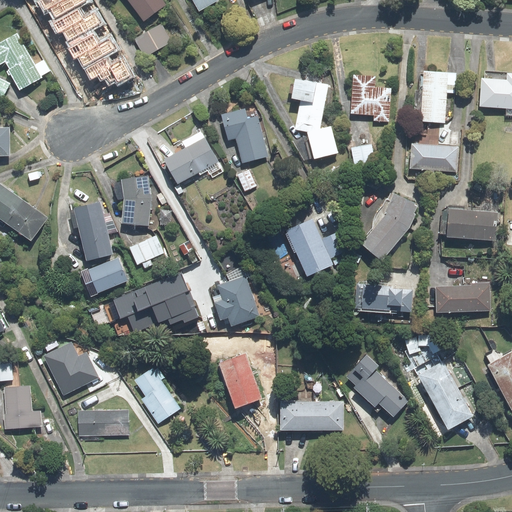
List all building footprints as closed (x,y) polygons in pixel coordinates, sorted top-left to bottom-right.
[(165,0),(132,0),(149,22),(170,7),(165,0)] [(196,0),(202,10),(221,0),(196,0)] [(66,67),(76,61),(77,64),(87,79),(97,73),(88,57),(98,51),(86,30),(87,6),(70,4),(70,3),(56,2),(56,29),(58,33),(48,39),(66,67)] [(166,23),(136,40),(146,58),(176,41),(166,23)] [(21,35),(0,46),(0,64),(10,59),(25,87),(43,77),(21,35)] [(458,74),(429,72),(425,120),(446,122),(449,92),(456,93),(458,74)] [(511,74),(511,80),(486,78),(484,105),(511,107),(511,74)] [(377,78),(359,76),(356,112),(378,114),(378,119),(391,120),(393,89),(377,88),(377,78)] [(12,84),(0,78),(0,96),(4,99),(12,84)] [(341,152),(335,126),(322,129),(330,88),(298,81),(294,98),(307,100),(301,130),(313,132),(319,157),(341,152)] [(249,115),(226,121),(230,139),(241,136),(247,161),(268,155),(259,119),(251,121),(249,115)] [(10,128),(0,128),(0,152),(11,152),(10,128)] [(208,141),(168,162),(179,182),(219,161),(208,141)] [(372,144),(352,148),(357,168),(376,164),(372,144)] [(460,148),(417,144),(415,168),(458,171),(460,148)] [(259,186),(252,170),(240,175),(246,191),(259,186)] [(127,179),(129,201),(128,222),(151,224),(153,198),(151,176),(127,179)] [(50,217),(1,182),(0,183),(0,213),(34,238),(50,217)] [(418,204),(399,196),(390,217),(370,242),(388,257),(412,227),(417,215),(414,214),(418,204)] [(102,203),(79,209),(93,258),(116,252),(102,203)] [(175,209),(164,207),(162,224),(173,226),(175,209)] [(499,216),(453,212),(451,233),(497,237),(499,216)] [(316,222),(293,231),(312,274),(335,263),(332,257),(347,250),(340,234),(324,241),(316,222)] [(291,256),(279,229),(268,234),(280,261),(291,256)] [(157,237),(132,248),(139,264),(164,253),(157,237)] [(342,255),(335,259),(337,265),(345,262),(342,255)] [(123,256),(85,271),(96,297),(133,282),(123,256)] [(261,316),(248,279),(225,287),(229,300),(222,302),(227,317),(234,315),(237,325),(261,316)] [(394,286),(360,284),(359,307),(414,311),(415,290),(393,288),(394,286)] [(492,288),(440,289),(440,309),(492,308),(492,288)] [(418,337),(408,340),(413,354),(423,350),(421,344),(433,345),(437,353),(448,347),(443,338),(433,343),(434,336),(421,335),(420,342),(418,337)] [(75,342),(48,355),(67,394),(102,377),(90,352),(81,356),(75,342)] [(249,354),(225,362),(239,403),(263,395),(249,354)] [(511,354),(493,366),(511,399),(511,354)] [(370,356),(351,376),(394,417),(410,400),(377,368),(380,365),(370,356)] [(0,381),(18,381),(17,360),(0,361),(0,381)] [(443,362),(422,374),(452,425),(472,413),(443,362)] [(181,409),(156,370),(140,381),(151,397),(147,399),(162,421),(181,409)] [(34,387),(10,388),(12,428),(44,426),(44,411),(35,412),(34,387)] [(316,401),(285,400),(285,427),(316,427),(316,401)] [(316,401),(316,427),(345,428),(345,401),(316,401)] [(132,409),(83,410),(83,435),(132,433),(132,409)]
